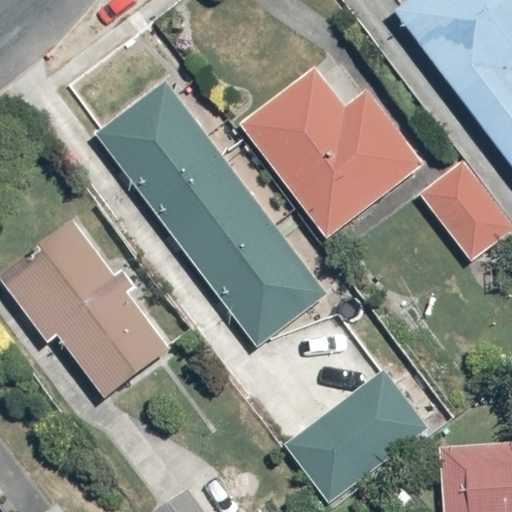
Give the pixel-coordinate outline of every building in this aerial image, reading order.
[(511,0),(391,0),(390,1),(511,163),(511,0)] [(349,108),(319,74),(244,128),(328,243),(428,168),(371,96),(349,108)] [(331,301),(171,85),(97,137),(261,350),(331,301)] [(511,235),(511,221),(465,160),(421,194),(474,264),(511,235)] [(175,356),(77,225),(4,281),(50,349),(63,340),(110,405),(175,356)] [(385,371),(286,446),(334,509),(433,435),(385,371)] [(511,511),(511,445),(442,449),(447,511),(511,511)] [(204,511),(190,489),(154,511),(204,511)]
